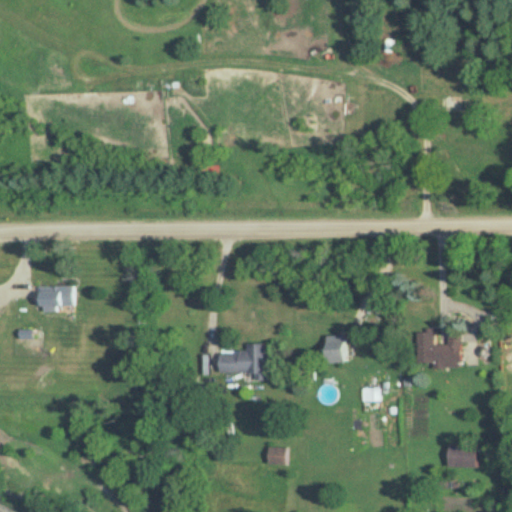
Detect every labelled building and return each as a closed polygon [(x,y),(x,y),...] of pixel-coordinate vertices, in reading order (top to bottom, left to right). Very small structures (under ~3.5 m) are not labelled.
[(511,173),(511,148),(485,149),(485,173),(511,173)] [(77,286),(37,286),(37,311),(77,311),(77,286)] [(418,333),(418,364),(462,363),(462,344),(435,344),(435,333),(418,333)] [(347,339),(323,341),(326,364),(350,361),(347,339)] [(247,381),(269,381),(269,344),(248,344),(248,353),(221,353),(221,373),(247,373),(247,381)] [(449,469),(477,469),(477,446),(449,446),(449,469)] [(270,464),(286,465),(287,449),(270,448),(270,464)]
